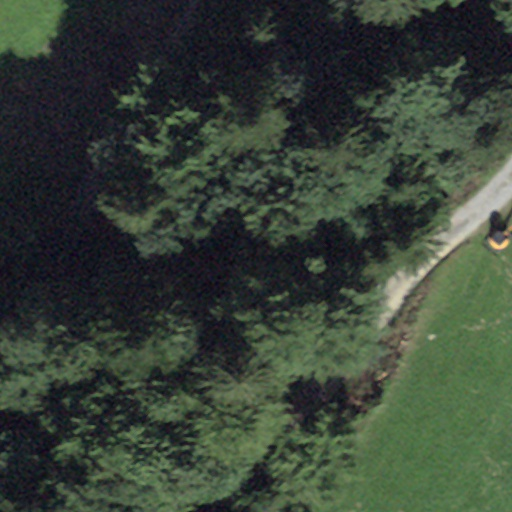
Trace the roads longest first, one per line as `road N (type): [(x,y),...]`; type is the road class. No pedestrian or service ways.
road 1 (track): [(511,167),(281,417),(213,475),(148,511)]
road 2 (track): [(0,323),(201,0)]
